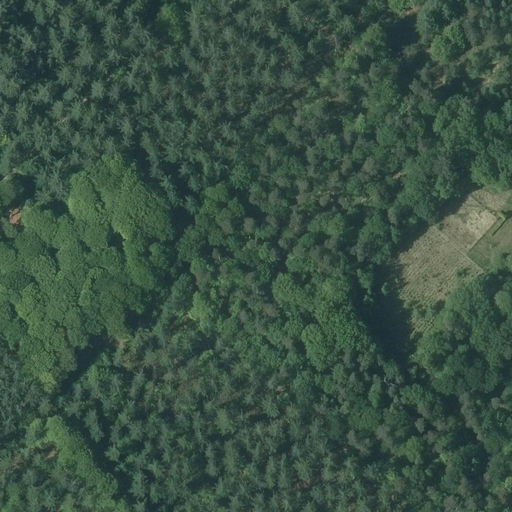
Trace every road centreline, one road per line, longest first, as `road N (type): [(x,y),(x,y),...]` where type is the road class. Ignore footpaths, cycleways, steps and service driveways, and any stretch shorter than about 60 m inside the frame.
road 1 (track): [(404,511),(159,281),(127,265),(0,241)]
road 2 (track): [(0,186),(123,63),(229,0)]
road 3 (track): [(0,355),(120,511)]
